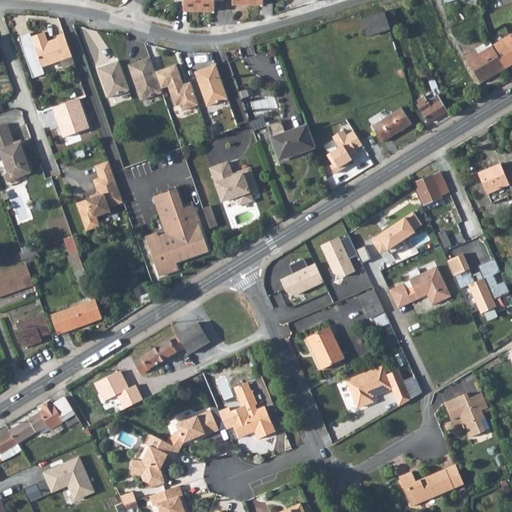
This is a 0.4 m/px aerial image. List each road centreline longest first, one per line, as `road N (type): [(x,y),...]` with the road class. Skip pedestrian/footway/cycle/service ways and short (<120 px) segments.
road 1 (secondary): [(238,263),(511,94)]
road 2 (secondary): [(0,411),(238,263)]
road 3 (residential): [(127,24),(178,38),(224,38),(358,0)]
road 4 (residential): [(335,484),(430,437),(429,390),(406,340)]
road 5 (residential): [(318,446),(238,263)]
road 6 (residential): [(0,3),(127,24)]
